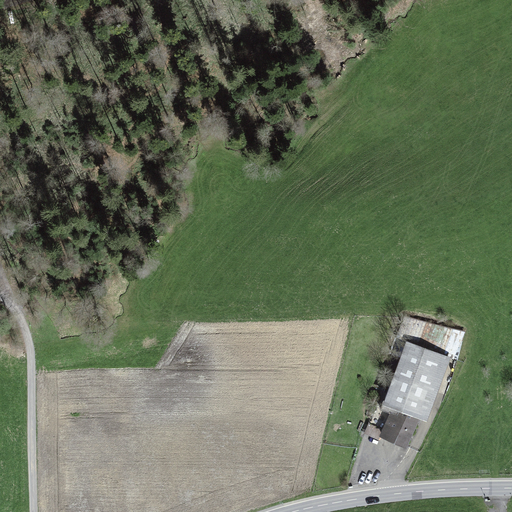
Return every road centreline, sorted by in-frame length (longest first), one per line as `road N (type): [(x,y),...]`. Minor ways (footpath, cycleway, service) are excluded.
road 1 (track): [(33,511),(26,326),(0,301)]
road 2 (tertiary): [(294,511),(404,494),(511,489)]
